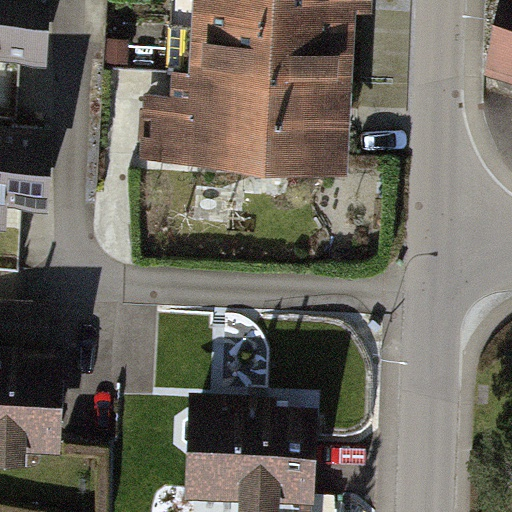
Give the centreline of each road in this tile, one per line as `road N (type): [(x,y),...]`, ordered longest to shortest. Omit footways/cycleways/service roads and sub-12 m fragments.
road 1 (residential): [(436,250),(426,511)]
road 2 (residential): [(439,0),(436,250)]
